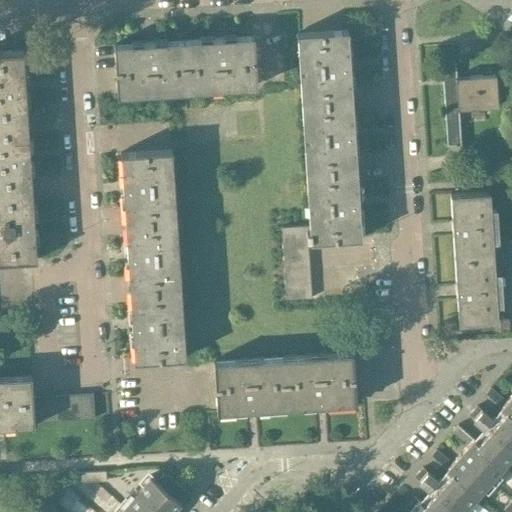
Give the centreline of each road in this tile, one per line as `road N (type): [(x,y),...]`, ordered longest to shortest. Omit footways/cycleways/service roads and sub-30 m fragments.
road 1 (residential): [(416,412),(391,0)]
road 2 (residential): [(93,375),(71,2)]
road 3 (residential): [(220,511),(260,467),(346,463),(383,449),(416,412)]
road 4 (residential): [(416,412),(465,351),(511,343)]
